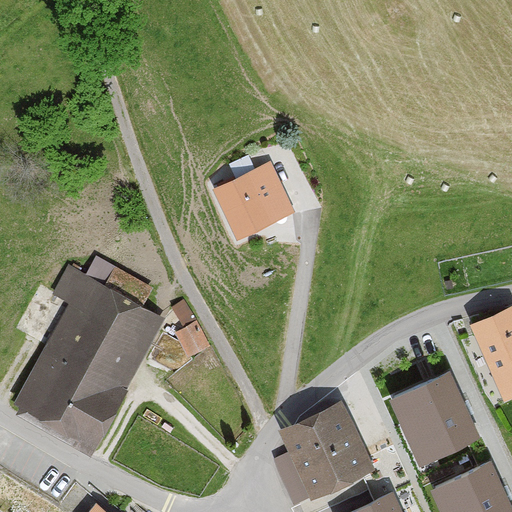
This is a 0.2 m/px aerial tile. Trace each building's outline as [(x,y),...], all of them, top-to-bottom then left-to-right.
[(284,212),(263,164),(202,190),(223,238),(284,212)] [(65,305),(7,408),(82,449),(155,318),(65,268),(49,296),(65,305)] [(458,325),(492,404),(511,395),(511,329),(502,306),(458,325)] [(480,428),(451,361),(389,389),(419,455),(480,428)] [(294,501),(374,462),(341,395),(279,425),(290,448),(272,456),(294,501)] [(511,511),(511,498),(490,451),(429,479),(444,511),(511,511)] [(346,476),(354,494),(371,487),(363,469),(346,476)] [(332,511),(406,511),(394,484),(332,511)]
